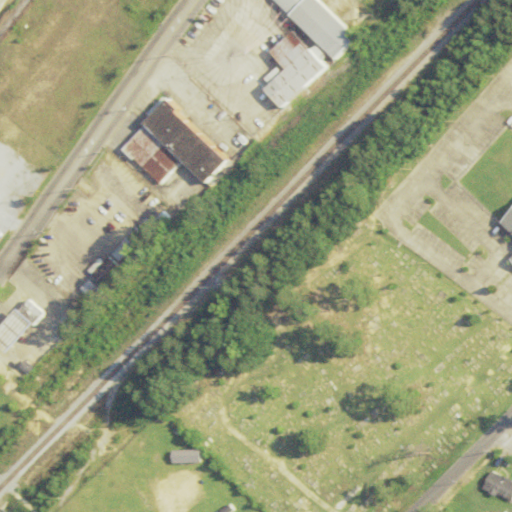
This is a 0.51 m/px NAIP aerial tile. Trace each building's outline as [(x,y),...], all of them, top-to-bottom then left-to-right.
[(321,0),(362,38),(340,60),(276,0),(321,0)] [(294,70),(278,52),(300,33),(316,51),(294,70)] [(271,90),(287,108),(333,68),(317,50),(316,51),(294,70),(271,90)] [(176,100),(152,124),(211,184),(233,162),(183,112),(186,110),(176,100)] [(127,150),(161,184),(184,161),(150,127),(127,150)] [(511,214),(503,223),(511,232),(511,214)] [(92,275),(105,287),(123,269),(110,257),(92,275)] [(27,300),(44,315),(36,324),(19,309),(27,300)] [(36,324),(10,352),(0,343),(0,331),(19,309),(36,324)] [(203,463),(203,451),(175,451),(175,463),(203,463)] [(511,504),(511,502),(511,481),(489,472),(481,491),(511,504)]
